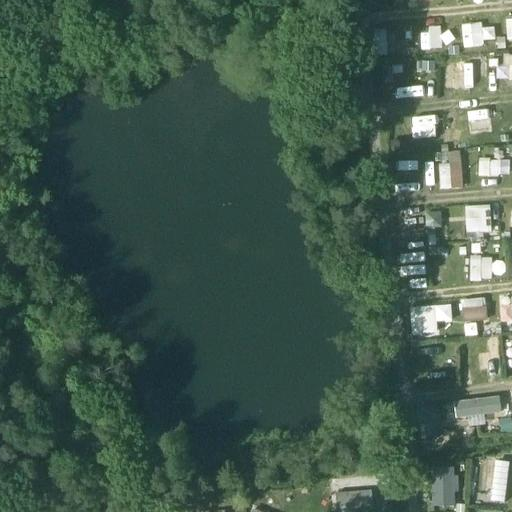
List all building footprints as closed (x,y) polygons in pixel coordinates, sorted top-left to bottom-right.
[(461,26),(464,46),(487,43),(485,23),(461,26)] [(421,49),(443,48),(442,29),(420,30),(421,49)] [(511,55),(502,55),(501,79),(511,79),(511,55)] [(444,90),(468,90),(468,67),(444,68),(444,90)] [(425,70),(416,70),(416,89),(425,89),(425,70)] [(481,137),(479,114),(454,117),(457,140),(481,137)] [(414,139),(437,135),(435,125),(412,129),(414,139)] [(449,165),(439,165),(440,189),(463,188),(461,151),(449,152),(449,165)] [(501,175),(501,158),(479,158),(480,176),(501,175)] [(491,208),(468,208),(468,233),(490,233),(491,208)] [(492,256),(493,276),(502,276),(501,256),(492,256)] [(491,280),(491,257),(471,257),(471,280),(491,280)] [(502,322),(511,322),(511,296),(501,296),(502,322)] [(462,299),(463,321),(488,320),(487,298),(462,299)] [(412,334),(438,333),(438,322),(453,321),(452,305),(410,306),(412,334)] [(450,378),(449,360),(428,361),(429,379),(450,378)] [(457,418),(503,413),(502,396),(455,401),(457,418)] [(485,458),(484,495),(502,495),(502,458),(485,458)] [(432,467),(433,506),(456,505),(455,467),(432,467)] [(352,511),(373,511),(372,491),(343,493),(343,511),(352,511)]
